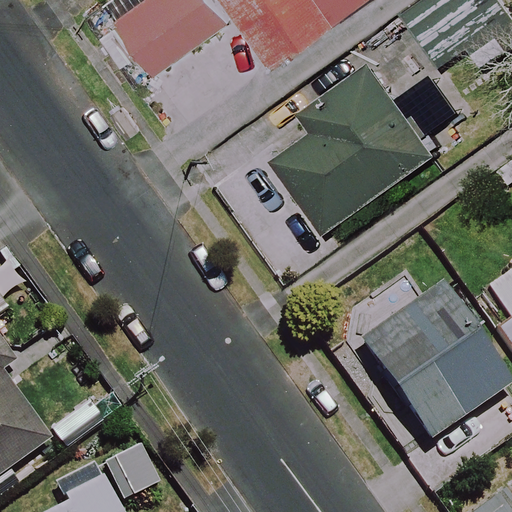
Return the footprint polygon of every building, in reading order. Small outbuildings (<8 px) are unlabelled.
[(364,0),(145,0),(118,19),(155,73),(236,16),(271,66),(364,0)] [(437,160),(372,71),(307,118),(318,134),(276,165),(330,238),(437,160)] [(507,391),(438,290),(359,345),(428,445),(507,391)] [(511,318),(495,330),(511,354),(511,318)] [(0,477),(49,444),(0,373),(10,366),(0,352),(0,477)] [(117,511),(100,481),(43,511),(117,511)] [(511,511),(500,494),(475,511),(511,511)]
